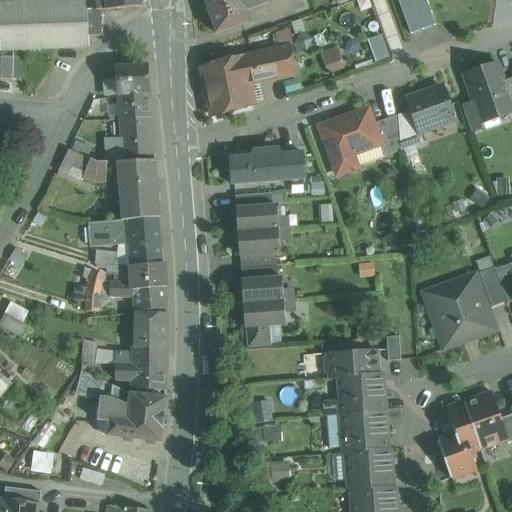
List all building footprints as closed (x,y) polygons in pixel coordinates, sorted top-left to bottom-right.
[(88,49),(89,49),(89,37),(102,37),(101,11),(108,10),(106,0),(69,0),(70,2),(0,4),(0,51),(9,51),(9,52),(11,52),(11,51),(25,50),(25,51),(26,51),(26,50),(41,50),(41,51),(42,50),(56,49),(56,50),(58,50),(58,49),(72,49),(73,49),(88,48),(88,49)] [(106,0),(108,10),(142,7),(141,0),(106,0)] [(202,0),(201,1),(206,15),(210,14),(216,34),(249,23),(245,12),(270,3),(269,0),(202,0)] [(385,0),(373,0),(387,38),(397,35),(385,0)] [(398,0),(410,32),(435,24),(426,0),(398,0)] [(366,38),(375,62),(390,56),(381,33),(366,38)] [(278,51),(255,56),(261,83),(284,78),(278,51)] [(243,58),(202,69),(212,117),(253,106),(249,85),(261,83),(255,56),(243,58)] [(14,58),(0,57),(0,79),(13,80),(14,58)] [(26,58),(14,58),(13,80),(25,80),(26,58)] [(498,64),(464,76),(474,102),(480,120),(469,124),(472,133),(484,129),(482,124),(511,113),(511,102),(505,83),(498,64)] [(148,67),(116,69),(118,96),(150,93),(148,67)] [(443,87),(412,98),(409,104),(412,111),(420,134),(421,134),(455,122),(443,87)] [(150,93),(118,96),(121,121),(152,119),(150,93)] [(113,99),(94,100),(83,123),(99,122),(105,107),(112,108),(113,99)] [(474,102),(463,106),(469,124),(480,120),(474,102)] [(369,110),(320,128),(338,176),(358,169),(353,155),(381,145),(369,110)] [(412,111),(399,116),(401,152),(425,144),(421,134),(420,134),(412,111)] [(121,121),(120,121),(121,139),(106,139),(108,163),(118,163),(125,162),(124,157),(155,156),(152,119),(121,121)] [(230,160),(232,186),(306,180),(304,154),(280,156),(279,149),(253,151),(254,158),(230,160)] [(91,160),(69,151),(59,172),(83,182),(84,179),(91,160)] [(99,163),(91,160),(84,179),(95,184),(107,183),(107,163),(99,163)] [(125,162),(118,163),(122,222),(127,221),(161,218),(156,161),(125,162)] [(272,195),(236,197),(237,209),(273,207),(272,195)] [(237,209),(233,210),(235,232),(234,232),(234,234),(279,230),(277,206),(273,207),(237,209)] [(161,220),(128,223),(127,221),(122,222),(89,225),(91,249),(129,246),(131,268),(165,265),(161,220)] [(279,230),(234,234),(234,235),(235,235),(237,258),(241,257),(277,255),(281,254),(279,230)] [(118,255),(97,252),(96,266),(107,267),(107,266),(117,267),(118,255)] [(277,255),(241,257),(242,269),(278,267),(277,255)] [(511,264),(496,271),(507,303),(508,305),(511,303),(511,264)] [(165,265),(131,268),(132,284),(110,283),(110,298),(111,298),(115,298),(126,299),(134,299),(133,291),(166,288),(167,288),(165,265)] [(117,267),(107,266),(107,267),(108,275),(124,277),(124,268),(117,267)] [(278,267),(242,269),(243,281),(279,279),(278,267)] [(496,271),(496,268),(480,274),(492,308),(507,303),(496,271)] [(93,272),(86,271),(84,279),(91,281),(93,272)] [(100,298),(104,282),(105,277),(93,272),(91,281),(89,290),(87,294),(87,302),(86,313),(98,312),(100,302),(100,298)] [(476,276),(425,294),(445,350),(496,332),(476,276)] [(243,281),(238,282),(240,304),(239,304),(239,306),(284,302),(283,278),(243,281)] [(104,282),(100,298),(100,302),(111,302),(111,298),(110,298),(110,283),(104,282)] [(87,289),(74,288),(73,301),(87,302),(87,294),(89,290),(87,289)] [(166,288),(133,291),(134,299),(135,313),(168,310),(166,288)] [(126,299),(115,298),(115,307),(126,307),(126,299)] [(284,302),(239,306),(239,307),(240,307),(242,329),(246,329),(270,327),(286,326),(284,302)] [(29,313),(12,303),(5,314),(23,324),(29,313)] [(23,324),(5,314),(0,324),(0,326),(23,340),(30,328),(23,324)] [(168,314),(133,314),(133,354),(120,354),(120,350),(119,350),(119,353),(116,353),(116,366),(133,366),(133,371),(167,371),(168,314)] [(270,327),(246,329),(248,349),(272,347),(270,327)] [(400,338),(387,339),(389,363),(402,362),(400,338)] [(99,345),(84,342),(83,363),(96,364),(99,345)] [(377,351),(329,355),(329,359),(326,363),(326,372),(331,376),(331,380),(339,379),(379,376),(379,375),(377,351)] [(403,377),(417,376),(416,358),(402,358),(403,377)] [(167,371),(133,371),(133,366),(116,366),(116,381),(133,382),(133,389),(167,392),(167,371)] [(104,382),(84,373),(79,394),(97,397),(98,392),(103,392),(104,382)] [(379,376),(339,379),(342,416),(342,417),(386,413),(386,414),(383,374),(379,375),(379,376)] [(167,400),(131,395),(113,387),(112,400),(101,398),(98,422),(109,423),(107,437),(162,443),(167,400)] [(492,395),(466,405),(481,449),(507,440),(508,440),(501,420),(492,395)] [(464,405),(447,411),(456,437),(439,444),(451,479),(476,470),(470,453),(481,449),(466,405),(465,404),(464,404),(464,405)] [(386,413),(342,417),(342,416),(345,455),(347,455),(347,454),(389,451),(389,450),(386,414),(386,413)] [(511,416),(501,420),(508,440),(507,440),(509,444),(511,443),(511,416)] [(389,451),(347,454),(347,455),(350,493),(352,493),(352,492),(394,489),(394,488),(391,450),(389,450),(389,451)] [(51,472),(52,452),(32,451),(31,471),(51,472)] [(105,476),(84,470),(81,480),(102,487),(105,476)] [(42,493),(6,488),(4,500),(40,505),(42,493)] [(394,489),(352,492),(352,493),(353,511),(397,511),(396,488),(394,488),(394,489)] [(4,500),(0,499),(0,511),(39,511),(40,505),(4,500)]
